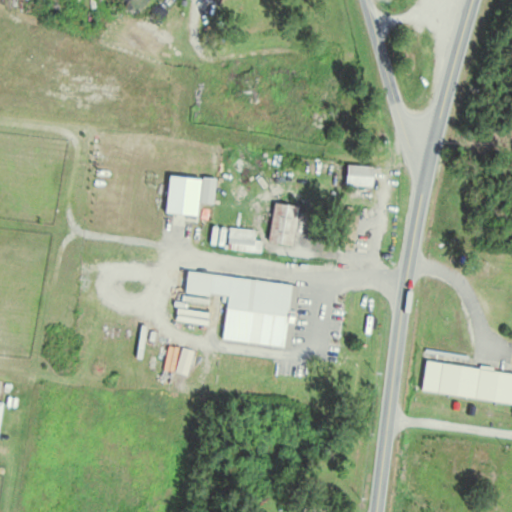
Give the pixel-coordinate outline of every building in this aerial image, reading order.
[(351,102),(365,99),(361,72),(346,75),(351,102)] [(342,187),(369,187),(369,166),(342,166),(342,187)] [(288,248),(295,208),(270,204),(264,243),(288,248)] [(350,250),(355,217),(340,215),(335,248),(350,250)] [(223,251),(258,254),(258,243),(251,243),(252,231),(225,229),(223,251)] [(511,289),(511,281),(500,280),(499,288),(511,289)] [(258,331),(259,283),(245,283),(243,330),(258,331)] [(321,288),(288,283),(285,302),(295,303),(295,307),(318,310),(321,288)] [(511,381),(511,373),(422,362),(418,393),(509,404),(511,381)]
